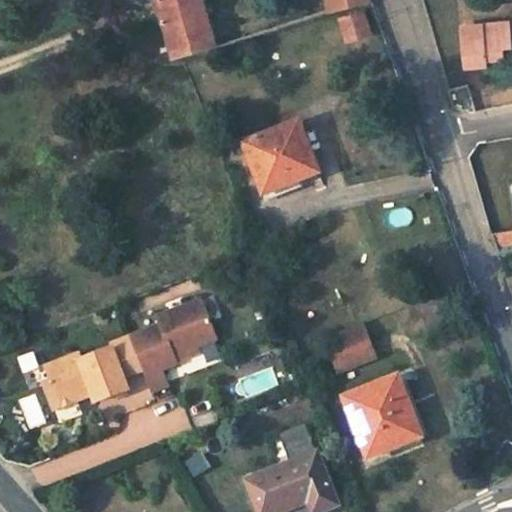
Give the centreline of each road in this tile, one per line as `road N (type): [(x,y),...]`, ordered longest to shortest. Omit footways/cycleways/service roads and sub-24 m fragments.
road 1 (unclassified): [(437,136),(511,355)]
road 2 (unclassified): [(391,0),(437,136)]
